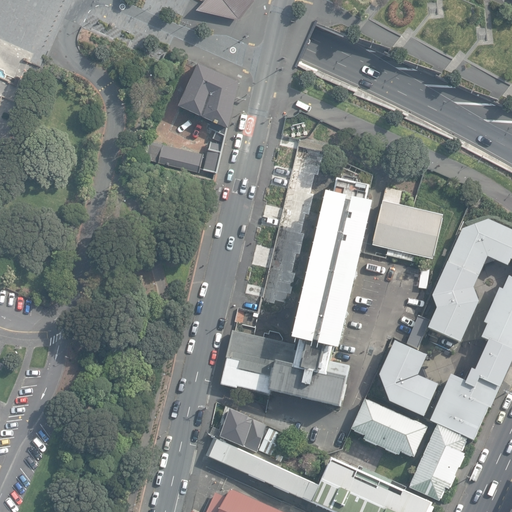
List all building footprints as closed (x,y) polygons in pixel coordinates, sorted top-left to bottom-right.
[(255,0),(206,0),(196,11),(240,21),(256,0),(255,0)] [(240,81),(199,63),(179,105),(213,121),(229,128),(234,108),(240,81)] [(227,136),(229,128),(213,121),(209,128),(216,131),(227,136)] [(225,144),(227,136),(216,131),(213,138),(225,144)] [(321,142),(283,135),(243,296),(286,306),(321,142)] [(218,173),(225,145),(211,141),(204,170),(218,173)] [(146,160),(159,163),(162,148),(150,145),(146,160)] [(159,163),(200,173),(204,154),(163,145),(162,148),(159,163)] [(372,189),(339,181),(335,195),(327,194),(293,344),(233,332),(222,387),(341,410),(350,367),(330,361),(332,350),(340,351),(375,207),(369,203),(372,189)] [(444,217),(383,202),(373,246),(433,259),(444,217)] [(430,421),(438,424),(468,438),(474,441),(489,407),(491,408),(511,361),(511,230),(489,220),(463,229),(433,296),(437,308),(428,328),(461,343),(479,302),(474,288),(488,257),(508,266),(511,259),(511,277),(509,276),(503,290),(500,288),(484,322),(488,324),(482,337),(489,340),(475,370),(472,368),(467,381),(451,374),(430,421)] [(419,349),(430,321),(418,317),(407,344),(419,349)] [(390,401),(424,417),(439,384),(418,375),(428,355),(395,341),(380,375),(390,401)] [(428,427),(365,399),(352,429),(366,435),(364,439),(399,455),(401,451),(415,458),(428,427)] [(219,439),(220,437),(258,453),(267,425),(226,406),(219,426),(215,424),(210,435),(219,439)] [(462,452),(468,438),(438,424),(409,488),(440,501),(446,488),(449,489),(465,453),(462,452)] [(269,428),(259,450),(278,459),(288,437),(269,428)] [(313,502),(320,486),(214,438),(206,456),(303,499),(304,498),(313,502)] [(320,486),(313,502),(334,511),(432,511),(435,507),(432,506),(433,503),(406,490),(407,487),(359,466),(358,469),(333,458),(320,486)] [(284,511),(230,488),(226,497),(216,492),(206,511),(195,511),(192,511),(191,511),(284,511)]
